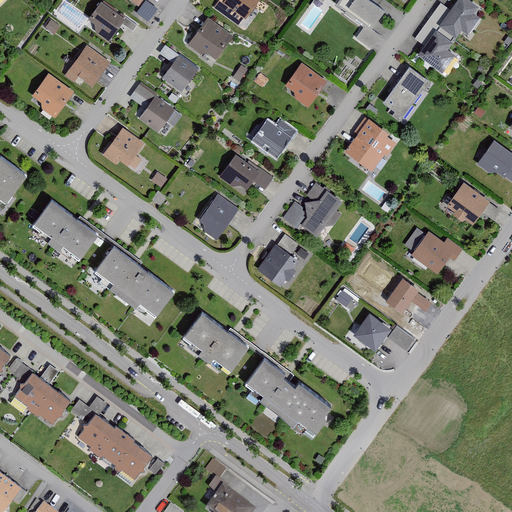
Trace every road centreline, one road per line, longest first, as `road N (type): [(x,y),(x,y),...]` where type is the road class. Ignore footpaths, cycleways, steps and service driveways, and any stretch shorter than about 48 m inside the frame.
road 1 (residential): [(426,0),(229,272)]
road 2 (residential): [(0,271),(210,430)]
road 3 (residential): [(0,313),(189,454)]
road 4 (residential): [(395,392),(229,272)]
road 5 (residential): [(229,272),(67,157)]
road 6 (residential): [(395,392),(511,231)]
road 7 (residential): [(67,157),(181,0)]
road 8 (residential): [(310,505),(395,392)]
road 9 (residential): [(210,430),(310,505)]
